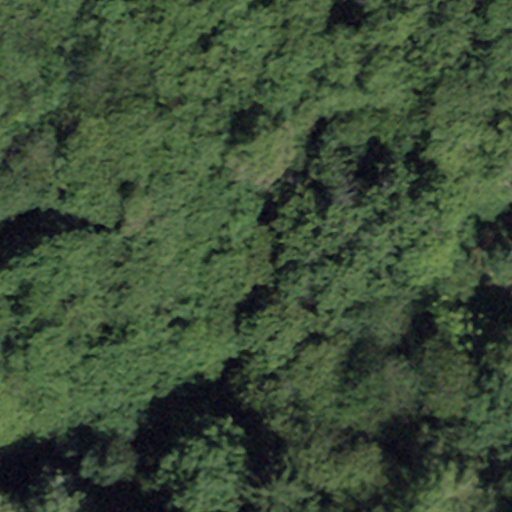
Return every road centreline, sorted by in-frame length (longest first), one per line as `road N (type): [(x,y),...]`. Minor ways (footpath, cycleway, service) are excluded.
road 1 (unclassified): [(511,461),(431,447),(284,448),(237,415),(222,356),(310,106),(304,0)]
road 2 (unclassified): [(84,0),(0,175)]
